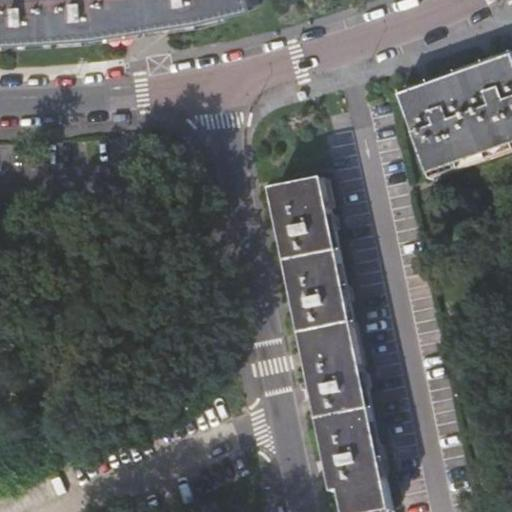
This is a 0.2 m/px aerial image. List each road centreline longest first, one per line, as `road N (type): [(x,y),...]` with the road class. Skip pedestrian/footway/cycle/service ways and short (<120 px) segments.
road 1 (tertiary): [(296,511),(208,82)]
road 2 (tertiary): [(208,82),(297,61),(470,0)]
road 3 (residential): [(0,109),(143,99),(208,82)]
